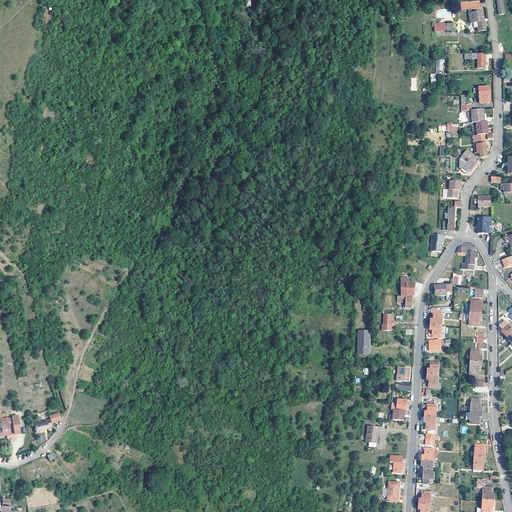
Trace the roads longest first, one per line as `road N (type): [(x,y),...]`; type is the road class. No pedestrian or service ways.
road 1 (residential): [(464,232),(423,305),(409,511)]
road 2 (residential): [(488,0),(498,142),(470,188),(464,232)]
road 3 (residential): [(496,278),(493,395),(511,511)]
